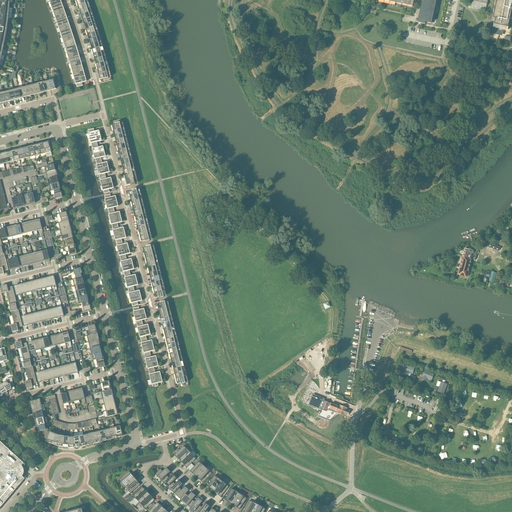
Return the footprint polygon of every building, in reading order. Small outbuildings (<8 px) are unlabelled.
[(423,0),(418,23),(420,23),(425,24),(425,22),(431,23),(436,0),(423,0)] [(511,0),(496,0),(496,5),(492,20),(491,27),(490,33),(501,35),(502,30),(504,31),(506,31),(508,20),(511,20),(511,8),(510,8),(511,0)] [(485,12),(486,9),(487,4),(472,1),(470,9),(485,12)] [(90,7),(88,2),(77,6),(79,11),(90,7)] [(52,7),(54,12),(64,8),(62,3),(52,7)] [(91,12),(90,7),(79,11),(81,16),(91,12)] [(54,12),(55,17),(65,14),(64,8),(54,12)] [(93,17),(91,12),(81,16),(83,21),(93,17)] [(55,17),(57,22),(67,19),(65,14),(55,17)] [(95,22),(93,17),(83,21),(84,25),(95,22)] [(69,24),(67,19),(57,22),(59,27),(69,24)] [(96,27),(95,22),(84,25),(86,30),(96,27)] [(59,27),(61,33),(71,29),(69,24),(59,27)] [(98,32),(96,27),(86,30),(87,35),(98,32)] [(61,33),(62,38),(72,34),(71,29),(61,33)] [(99,37),(98,32),(87,35),(89,40),(99,37)] [(62,38),(64,43),(74,40),(72,34),(62,38)] [(101,42),(99,37),(89,40),(90,45),(101,42)] [(64,43),(66,48),(76,45),(74,40),(64,43)] [(102,47),(101,42),(90,45),(92,50),(102,47)] [(66,48),(67,53),(77,50),(76,45),(66,48)] [(104,52),(102,47),(92,50),(93,55),(104,52)] [(67,53),(69,58),(79,55),(77,50),(67,53)] [(80,61),(79,55),(69,58),(70,64),(80,61)] [(82,66),(80,61),(70,64),(72,69),(82,66)] [(72,69),(73,74),(83,71),(82,66),(72,69)] [(85,76),(83,71),(73,74),(75,79),(85,76)] [(102,83),(112,81),(111,77),(111,76),(111,77),(109,72),(99,74),(100,80),(101,79),(102,83)] [(85,76),(75,79),(76,85),(77,88),(83,86),(82,86),(82,83),(86,82),(86,79),(85,76)] [(122,119),(112,122),(113,125),(112,126),(113,131),(124,128),(123,123),(122,119)] [(94,129),(91,129),(88,130),(90,138),(100,136),(100,133),(98,134),(97,131),(94,132),(94,129)] [(90,138),(92,146),(98,145),(97,142),(100,141),(99,139),(101,138),(100,136),(90,138)] [(46,143),(43,144),(46,153),(47,157),(52,156),(48,142),(46,143)] [(92,146),(94,154),(104,151),(104,149),(102,149),(101,147),(98,147),(98,145),(92,146)] [(94,154),(96,162),(102,161),(101,158),(104,157),(103,154),(105,154),(104,151),(94,154)] [(96,162),(98,170),(108,167),(107,165),(106,165),(105,162),(102,163),(102,161),(96,162)] [(46,173),(56,170),(55,168),(54,164),(48,166),(44,167),(46,173)] [(98,170),(100,178),(106,176),(105,174),(108,173),(107,170),(109,170),(108,167),(98,170)] [(46,173),(48,179),(57,177),(56,173),(56,170),(46,173)] [(100,178),(102,186),(112,183),(111,180),(110,181),(109,178),(106,179),(106,176),(100,178)] [(57,177),(48,179),(49,185),(59,183),(58,180),(57,177)] [(136,178),(126,181),(127,186),(130,185),(130,186),(135,185),(135,184),(138,183),(136,178)] [(59,183),(49,185),(51,192),(53,191),(60,189),(59,185),(59,183)] [(104,194),(110,192),(109,189),(112,189),(111,186),(113,186),(112,183),(102,186),(104,194)] [(55,199),(61,198),(63,197),(61,193),(60,189),(53,191),(55,199)] [(130,197),(141,195),(139,190),(139,189),(136,190),(136,189),(131,190),(132,191),(129,192),(130,197)] [(110,194),(105,196),(104,196),(106,204),(117,201),(116,199),(115,199),(114,197),(111,197),(110,194)] [(106,204),(108,212),(114,210),(113,208),(116,207),(116,204),(117,204),(117,201),(106,204)] [(108,212),(110,220),(121,217),(120,214),(118,215),(118,212),(115,213),(114,210),(108,212)] [(66,212),(65,212),(59,214),(61,222),(61,223),(68,221),(67,217),(68,217),(66,212)] [(110,220),(112,228),(118,226),(117,223),(120,223),(120,220),(121,220),(121,217),(110,220)] [(60,229),(70,227),(69,224),(69,225),(68,221),(61,223),(61,222),(59,223),(60,229)] [(112,228),(114,235),(125,233),(124,230),(122,231),(122,228),(119,229),(118,226),(112,228)] [(60,229),(62,235),(71,233),(71,229),(70,227),(60,229)] [(62,235),(63,242),(73,239),(73,237),(72,237),(71,233),(62,235)] [(114,235),(116,243),(122,242),(121,239),(124,238),(124,236),(125,235),(125,233),(114,235)] [(151,234),(140,237),(141,242),(144,241),(145,242),(150,241),(149,241),(149,240),(152,239),(151,234)] [(73,239),(63,242),(65,248),(68,247),(75,245),(74,241),(73,239)] [(116,243),(118,251),(129,248),(128,246),(126,246),(126,244),(123,244),(122,242),(116,243)] [(70,256),(77,254),(76,249),(75,245),(68,247),(70,256)] [(151,245),(149,246),(146,246),(146,248),(143,248),(144,253),(155,251),(154,246),(151,246),(150,246),(151,246),(151,245)] [(120,259),(126,258),(125,255),(128,254),(128,251),(129,251),(129,248),(118,251),(120,259)] [(477,251),(468,249),(468,250),(464,249),(457,275),(466,277),(471,260),(475,261),(477,251)] [(5,257),(0,258),(0,266),(0,268),(0,275),(4,274),(3,271),(8,270),(5,257)] [(120,259),(122,267),(133,264),(132,262),(130,262),(130,259),(127,260),(126,258),(120,259)] [(122,267),(124,275),(130,273),(129,271),(132,270),(132,267),(133,267),(133,264),(122,267)] [(81,268),(76,269),(73,270),(75,279),(76,279),(83,277),(82,273),(81,268)] [(124,275),(126,283),(137,280),(136,277),(134,278),(134,275),(131,276),(130,273),(124,275)] [(74,286),(84,283),(84,281),(83,277),(76,279),(75,279),(73,279),(74,286)] [(126,283),(128,291),(134,289),(133,286),(136,286),(136,283),(137,283),(137,280),(126,283)] [(84,283),(74,286),(76,292),(86,289),(85,286),(84,283)] [(9,301),(16,299),(12,287),(7,288),(7,285),(1,286),(3,293),(6,292),(9,301)] [(76,292),(78,298),(87,295),(87,293),(86,289),(76,292)] [(128,291),(130,298),(141,296),(140,293),(138,294),(138,291),(135,292),(134,289),(128,291)] [(165,290),(154,293),(155,298),(158,298),(159,299),(164,297),(163,297),(163,296),(166,296),(166,295),(165,290)] [(87,295),(78,298),(79,304),(82,304),(82,303),(89,302),(88,298),(87,295)] [(132,307),(138,305),(137,302),(140,301),(140,299),(141,298),(141,296),(130,298),(132,307)] [(19,314),(16,299),(9,301),(10,305),(9,305),(10,312),(11,312),(12,315),(19,314)] [(82,304),(84,312),(91,310),(90,305),(89,302),(82,303),(82,304)] [(158,310),(169,307),(168,302),(165,303),(165,302),(160,303),(160,304),(157,305),(158,310)] [(138,307),(133,308),(135,317),(145,314),(144,311),(143,312),(142,309),(139,310),(138,307)] [(19,314),(12,315),(15,324),(11,325),(12,332),(18,331),(18,328),(22,327),(19,314)] [(145,314),(135,317),(137,324),(143,323),(142,320),(145,320),(144,317),(146,317),(145,314)] [(137,324),(139,332),(149,330),(148,327),(147,328),(146,325),(143,326),(143,323),(137,324)] [(95,325),(88,327),(89,330),(86,331),(87,336),(97,333),(96,330),(95,325)] [(139,332),(141,340),(146,339),(146,336),(149,335),(148,333),(150,332),(149,330),(139,332)] [(89,342),(98,340),(98,337),(97,333),(87,336),(89,342)] [(141,340),(143,348),(153,346),(152,343),(151,343),(150,341),(147,341),(146,339),(141,340)] [(89,342),(90,348),(100,346),(99,342),(98,340),(89,342)] [(23,358),(30,356),(27,343),(22,344),(21,341),(15,343),(17,350),(21,349),(23,358)] [(90,348),(92,354),(102,352),(101,349),(100,346),(90,348)] [(153,346),(143,348),(145,356),(150,355),(150,352),(153,351),(152,348),(154,348),(153,346)] [(102,352),(92,354),(93,361),(96,360),(103,358),(102,354),(102,352)] [(145,356),(147,364),(157,361),(156,359),(155,359),(154,356),(151,357),(150,355),(145,356)] [(27,372),(33,370),(30,356),(23,358),(24,361),(23,361),(25,368),(26,368),(27,372)] [(98,368),(105,367),(104,362),(103,358),(96,360),(98,368)] [(147,364),(149,372),(154,370),(154,368),(157,367),(156,364),(158,364),(157,361),(147,364)] [(402,365),(400,370),(401,371),(411,374),(412,374),(414,368),(402,365)] [(33,370),(27,372),(29,381),(25,382),(27,389),(32,387),(32,384),(37,383),(33,370)] [(149,372),(151,380),(161,377),(160,374),(159,375),(158,372),(155,373),(154,370),(149,372)] [(424,370),(422,376),(423,377),(422,379),(426,381),(427,378),(431,380),(434,374),(424,370)] [(186,376),(176,379),(177,384),(178,384),(179,388),(189,385),(188,382),(188,381),(186,376)] [(2,384),(8,393),(8,392),(9,392),(10,391),(10,390),(11,391),(12,390),(11,388),(14,387),(12,377),(12,378),(7,379),(7,381),(2,384)] [(151,380),(153,388),(158,386),(158,383),(161,383),(160,380),(162,379),(161,377),(151,380)] [(102,383),(104,391),(104,392),(111,390),(110,386),(109,381),(102,383)] [(438,381),(436,386),(439,387),(437,392),(444,394),(447,384),(441,382),(438,381)] [(103,398),(113,396),(112,394),(111,390),(104,392),(104,391),(101,392),(103,398)] [(104,405),(114,402),(113,398),(113,396),(103,398),(104,405)] [(313,396),(310,404),(319,408),(321,409),(321,410),(326,412),(329,404),(323,401),(324,400),(318,398),(313,396)] [(41,405),(40,399),(30,401),(30,404),(31,408),(41,405)] [(114,402),(104,405),(106,411),(116,408),(115,406),(114,402)] [(321,410),(318,417),(329,421),(337,413),(338,412),(329,408),(331,404),(329,404),(326,412),(321,410)] [(331,404),(329,408),(338,412),(337,413),(339,414),(343,416),(344,416),(344,414),(347,416),(349,411),(346,410),(346,409),(340,406),(339,407),(335,406),(331,404)] [(43,411),(41,405),(31,408),(32,411),(33,414),(43,411)] [(116,408),(106,411),(108,417),(111,416),(117,414),(116,411),(116,408)] [(43,411),(33,414),(33,416),(34,416),(34,420),(44,417),(43,411)] [(46,423),(44,417),(34,420),(35,424),(36,426),(46,423)] [(42,436),(48,431),(47,430),(46,423),(36,426),(37,428),(38,432),(40,432),(41,435),(42,436)] [(48,431),(42,436),(43,438),(46,440),(45,441),(48,442),(51,444),(54,434),(50,432),(48,431)] [(59,436),(54,434),(51,444),(54,445),(57,446),(59,436)] [(0,507),(25,479),(21,476),(22,475),(22,474),(23,473),(23,471),(23,470),(22,468),(21,467),(24,463),(0,441),(0,460),(2,463),(1,464),(1,465),(0,465),(0,477),(0,478),(1,479),(2,480),(2,481),(3,482),(0,486),(0,507)] [(180,462),(190,452),(191,451),(188,448),(186,449),(186,448),(185,449),(184,447),(184,446),(174,455),(175,455),(177,457),(176,457),(177,458),(177,457),(180,461),(180,462)] [(190,452),(180,462),(181,461),(184,465),(184,466),(185,465),(186,467),(186,468),(196,459),(195,459),(193,457),(194,457),(193,456),(193,457),(190,453),(190,452)] [(196,477),(205,467),(205,468),(201,464),(198,462),(199,462),(198,461),(190,471),(190,472),(190,471),(192,473),(192,474),(193,473),(197,477),(196,477)] [(205,467),(196,477),(197,477),(201,480),(200,481),(201,481),(203,483),(212,474),(211,473),(211,474),(209,472),(209,471),(205,468),(205,467)] [(161,481),(170,472),(166,468),(163,471),(160,469),(155,474),(157,477),(161,481)] [(124,486),(125,487),(135,478),(134,478),(131,475),(131,474),(130,474),(129,472),(129,471),(119,480),(121,482),(121,483),(122,482),(125,486),(124,486)] [(167,487),(176,478),(172,474),(169,478),(167,476),(170,472),(161,481),(163,483),(167,487)] [(213,492),(214,492),(222,481),(221,481),(221,482),(217,479),(218,478),(217,478),(215,477),(215,476),(206,486),(207,486),(209,488),(209,489),(210,488),(214,491),(213,492)] [(135,478),(125,487),(125,486),(128,490),(128,491),(129,491),(130,493),(130,494),(140,485),(138,483),(138,482),(134,479),(135,478)] [(177,478),(176,478),(167,487),(170,490),(174,494),(183,484),(178,480),(175,484),(173,482),(177,478)] [(222,481),(214,492),(214,491),(218,494),(218,495),(221,496),(220,497),(221,497),(229,487),(228,486),(228,487),(226,485),(226,484),(225,485),(222,482),(222,481)] [(183,484),(174,494),(180,500),(189,490),(185,486),(181,490),(179,488),(183,484)] [(139,503),(149,494),(148,494),(145,490),(144,490),(142,488),(143,488),(142,487),(133,496),(133,497),(134,496),(136,498),(135,499),(136,499),(139,502),(139,503)] [(232,505),(239,494),(240,492),(236,489),(235,491),(234,491),(232,490),(232,489),(224,500),(225,500),(227,501),(227,502),(228,501),(232,504),(232,505)] [(189,490),(180,500),(187,506),(196,496),(191,492),(188,496),(186,494),(189,490)] [(149,494),(139,503),(140,503),(143,506),(143,507),(144,507),(145,509),(155,500),(154,500),(152,498),(153,498),(152,497),(152,498),(148,494),(149,494)] [(239,494),(232,505),(232,504),(236,507),(236,508),(237,508),(237,507),(239,509),(239,510),(247,499),(246,498),(246,499),(244,497),(243,497),(239,494)] [(190,508),(194,511),(202,501),(198,498),(195,502),(192,500),(196,496),(187,506),(190,508)] [(253,511),(257,505),(253,503),(253,502),(252,502),(252,503),(250,501),(250,500),(243,511),(244,511),(253,511)] [(203,501),(202,501),(194,511),(195,511),(205,511),(209,506),(205,503),(202,507),(199,505),(203,501)] [(160,511),(164,508),(163,508),(163,509),(159,505),(160,505),(159,505),(157,503),(157,502),(148,511),(149,511),(148,511),(160,511)]
